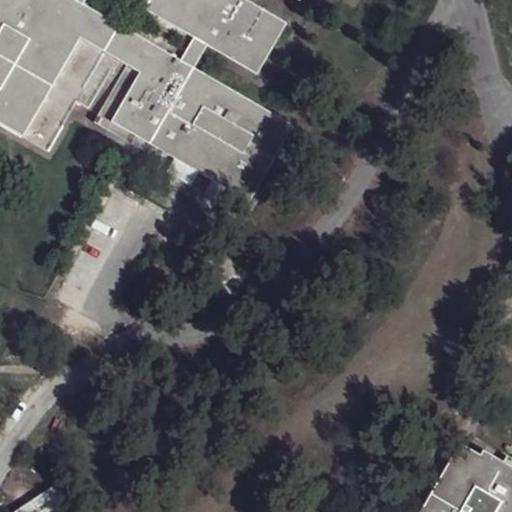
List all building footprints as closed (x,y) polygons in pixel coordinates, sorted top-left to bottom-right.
[(0,0),(0,123),(23,137),(80,38),(105,52),(128,66),(140,72),(112,122),(150,144),(249,201),(293,125),(73,0),(0,0)] [(128,0),(257,74),(286,23),(245,0),(128,0)] [(23,137),(47,151),(77,101),(84,89),(99,64),(105,52),(80,38),(23,137)] [(89,109),(95,96),(84,89),(77,101),(89,109)] [(420,511),(511,511),(511,467),(484,450),(481,456),(460,444),(420,511)] [(62,511),(60,481),(13,511),(62,511)]
